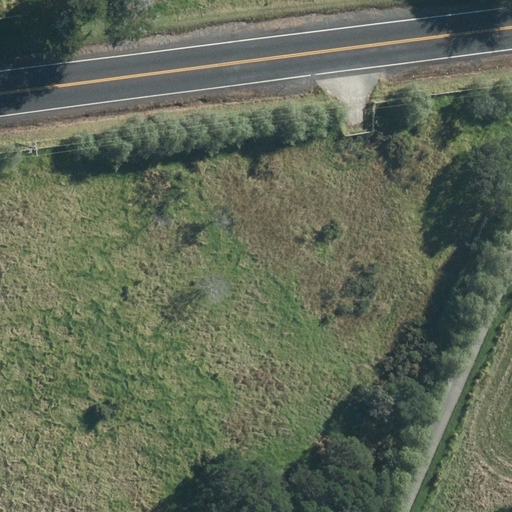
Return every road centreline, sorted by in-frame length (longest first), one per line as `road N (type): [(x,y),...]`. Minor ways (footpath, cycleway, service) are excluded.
road 1 (unclassified): [(0,94),(511,26)]
road 2 (unknown): [(511,216),(382,511)]
